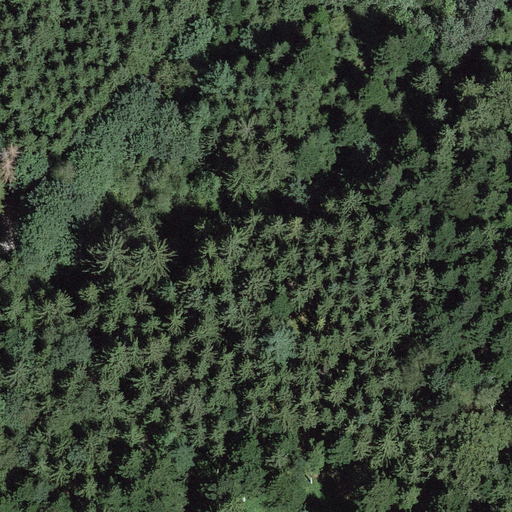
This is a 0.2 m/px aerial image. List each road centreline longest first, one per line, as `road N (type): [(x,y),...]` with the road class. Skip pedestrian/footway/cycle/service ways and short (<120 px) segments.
road 1 (track): [(177,511),(0,215)]
road 2 (track): [(0,250),(227,0)]
